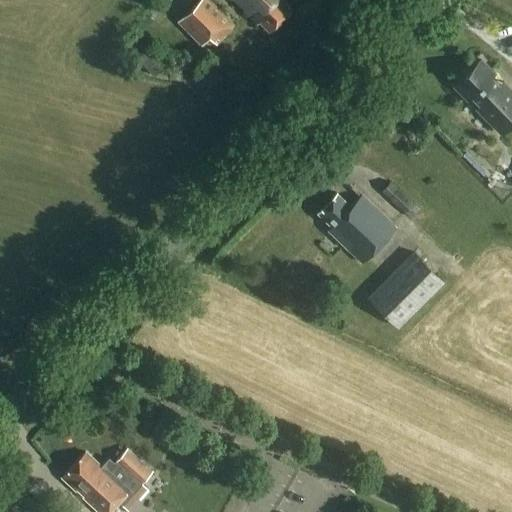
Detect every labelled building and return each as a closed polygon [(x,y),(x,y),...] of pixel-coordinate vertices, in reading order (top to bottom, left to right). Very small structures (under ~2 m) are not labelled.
[(235,25),(208,0),(200,0),(178,23),(201,45),(208,38),(216,45),(235,25)] [(269,31),(292,8),(284,0),(231,0),(256,25),(260,21),(269,31)] [(154,76),(162,69),(147,53),(139,61),(154,76)] [(458,82),(459,83),(455,87),(468,100),(472,96),(481,104),(476,108),(501,132),(505,128),(506,128),(511,122),(511,89),(510,87),(506,91),(491,77),(495,72),(482,60),(477,64),(476,63),(458,82)] [(460,156),(475,165),(482,153),(468,144),(460,156)] [(511,149),(510,147),(500,155),(511,168),(511,149)] [(493,195),(511,177),(511,171),(501,160),(479,181),(493,195)] [(380,191),(404,214),(406,212),(413,219),(421,210),(412,202),(410,204),(388,183),(380,191)] [(361,262),(394,227),(361,196),(350,207),(335,193),(317,212),(330,224),(326,228),(361,262)] [(367,297),(397,327),(444,282),(414,251),(367,297)] [(340,276),(349,265),(338,257),(330,267),(340,276)] [(339,293),(329,304),(337,311),(347,300),(339,293)] [(109,458),(101,467),(86,452),(62,479),(99,511),(108,511),(118,502),(123,506),(153,471),(127,448),(114,463),(109,458)]
